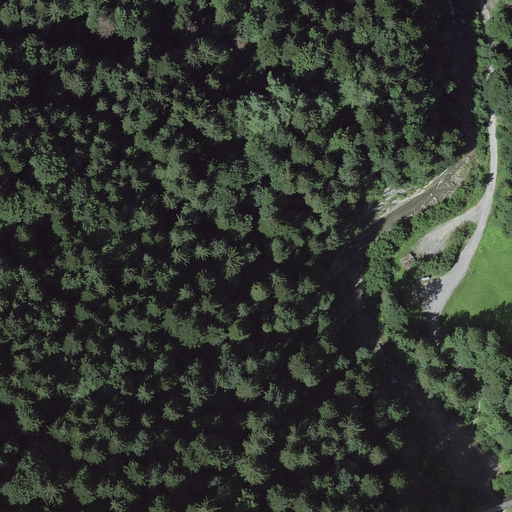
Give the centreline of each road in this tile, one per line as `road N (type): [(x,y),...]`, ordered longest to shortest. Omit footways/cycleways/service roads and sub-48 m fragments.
road 1 (track): [(48,0),(42,45),(52,89),(145,162),(192,172),(264,150),(216,254),(223,291),(266,371),(307,400),(352,412),(445,511)]
road 2 (track): [(480,0),(494,168),(477,238),(449,286)]
road 3 (track): [(511,430),(432,328),(449,286)]
